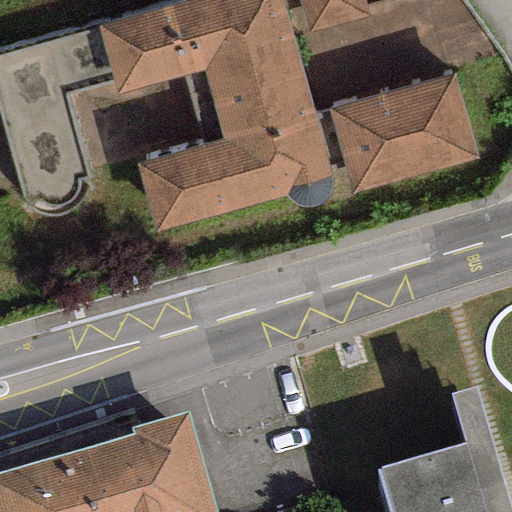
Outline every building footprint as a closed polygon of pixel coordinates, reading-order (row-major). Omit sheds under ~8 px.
[(280,0),(198,0),(0,56),(0,120),(23,203),(32,215),(41,218),(48,219),(58,218),(72,211),(81,204),(87,194),(88,184),(62,96),(113,81),(117,95),(203,71),(223,141),(136,165),(156,233),(284,197),(288,202),(299,205),(309,206),(319,202),(328,195),(331,185),(331,176),(280,0)] [(297,0),(307,32),(367,16),(362,0),(297,0)] [(451,76),(327,111),(350,196),(475,161),(451,76)] [(511,511),(476,389),(448,397),(462,446),(375,471),(386,511),(511,511)] [(213,511),(187,414),(130,430),(132,436),(0,472),(0,511),(213,511)]
